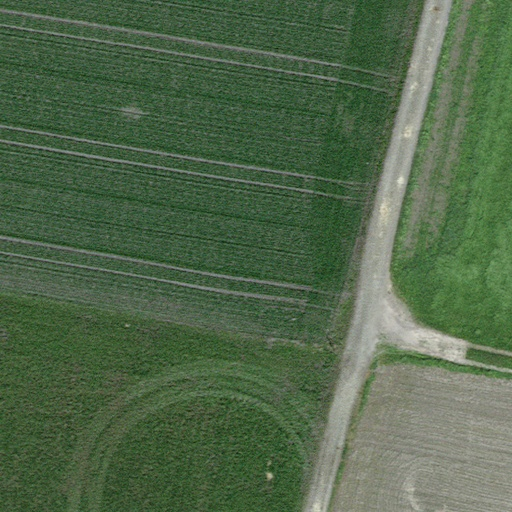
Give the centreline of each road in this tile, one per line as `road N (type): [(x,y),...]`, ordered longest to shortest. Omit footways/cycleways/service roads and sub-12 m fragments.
road 1 (track): [(318,511),(442,0)]
road 2 (track): [(367,307),(511,331)]
